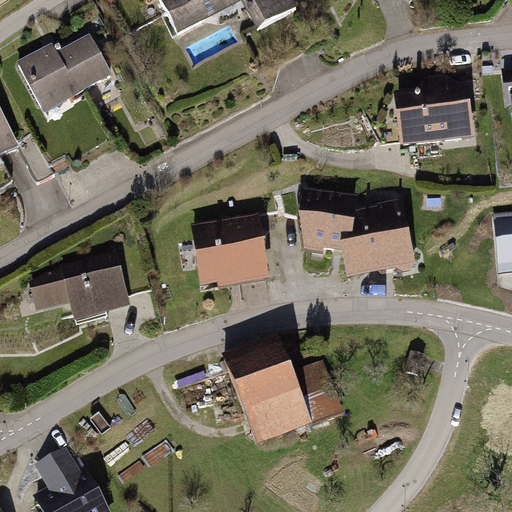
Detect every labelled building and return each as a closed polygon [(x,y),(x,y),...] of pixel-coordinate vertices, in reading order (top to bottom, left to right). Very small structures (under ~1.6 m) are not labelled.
[(159,0),(180,36),(205,22),(213,9),(229,0),(251,0),(255,6),(248,10),(259,32),(297,12),(290,0),(159,0)] [(47,52),(20,67),(42,108),(67,95),(70,100),(111,77),(91,40),(52,61),(47,52)] [(416,99),(400,100),(399,95),(365,112),(376,136),(403,124),(405,147),(444,142),(444,136),(463,135),(461,109),(467,101),(460,94),(439,96),(428,87),(416,99)] [(86,96),(47,118),(74,166),(113,144),(86,96)] [(0,115),(0,168),(4,166),(1,159),(18,150),(15,144),(0,115)] [(32,134),(15,144),(18,150),(37,186),(55,177),(32,134)] [(310,248),(347,253),(353,218),(355,202),(309,195),(305,220),(313,221),(310,248)] [(400,209),(371,215),(381,264),(383,273),(399,269),(402,272),(409,272),(413,267),(412,259),(406,256),(403,242),(407,241),(400,209)] [(350,271),(381,264),(371,215),(353,218),(347,253),(350,271)] [(257,222),(189,229),(194,280),(262,274),(257,222)] [(511,224),(505,225),(507,259),(499,288),(511,291),(511,224)] [(131,308),(117,257),(64,270),(65,274),(49,278),(33,287),(40,308),(72,300),(75,316),(105,308),(106,313),(131,308)] [(282,350),(229,371),(256,439),(309,418),(282,350)] [(425,361),(414,358),(410,372),(421,375),(425,361)] [(305,396),(318,429),(348,417),(339,395),(322,402),(318,391),(305,396)] [(56,492),(39,501),(44,511),(107,511),(87,475),(78,480),(64,453),(42,466),(56,492)]
